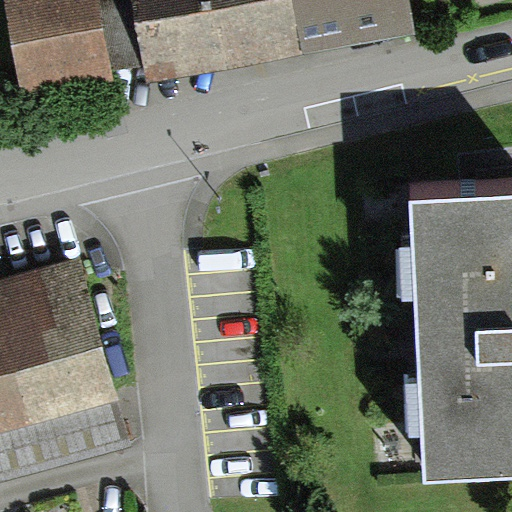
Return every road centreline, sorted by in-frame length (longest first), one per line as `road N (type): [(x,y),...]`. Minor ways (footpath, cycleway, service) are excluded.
road 1 (residential): [(132,154),(511,56)]
road 2 (residential): [(132,154),(179,511)]
road 3 (residential): [(0,185),(132,154)]
road 4 (unknown): [(170,487),(50,511)]
